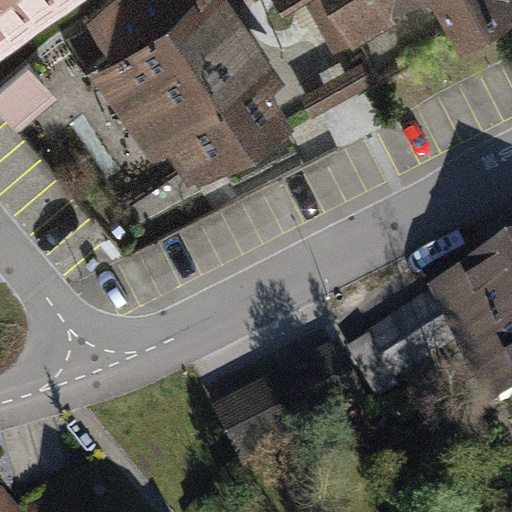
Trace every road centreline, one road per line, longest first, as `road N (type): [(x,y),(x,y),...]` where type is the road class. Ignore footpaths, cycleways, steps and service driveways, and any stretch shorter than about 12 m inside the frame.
road 1 (residential): [(511,175),(84,378)]
road 2 (residential): [(84,378),(67,328),(0,234)]
